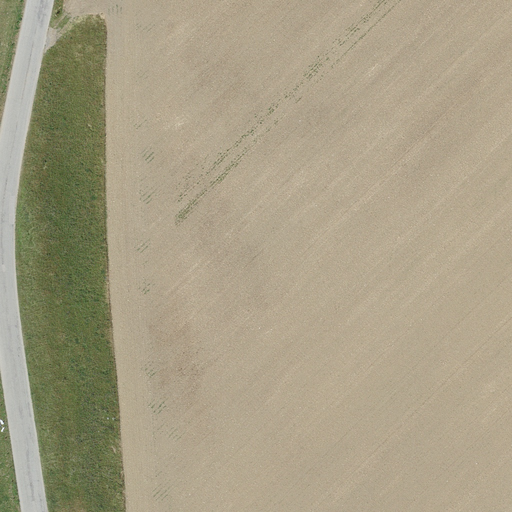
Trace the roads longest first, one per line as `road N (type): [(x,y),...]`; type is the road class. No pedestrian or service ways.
road 1 (unclassified): [(0,256),(34,511)]
road 2 (unclassified): [(34,0),(0,193)]
